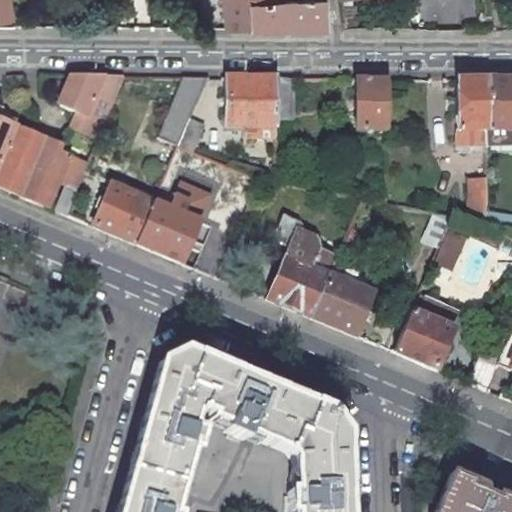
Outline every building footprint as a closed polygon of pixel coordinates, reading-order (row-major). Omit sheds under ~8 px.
[(9,0),(0,0),(0,26),(13,27),(9,0)] [(282,0),(221,0),(225,29),(247,29),(247,2),(283,0),(282,0)] [(247,29),(295,29),(326,29),(322,0),(289,0),(283,0),(247,2),(247,29)] [(105,17),(92,17),(94,27),(106,27),(105,17)] [(94,77),(69,77),(57,104),(77,112),(71,127),(98,138),(123,77),(94,77)] [(206,78),(181,78),(156,138),(176,146),(188,119),(206,78)] [(274,78),(224,78),(224,126),(244,126),(244,138),(274,138),(274,119),(274,78)] [(292,79),(274,78),(274,119),(292,119),(292,79)] [(385,79),(354,79),(354,130),(384,130),(385,79)] [(511,79),(485,80),(485,129),(511,128),(511,79)] [(485,80),(456,80),(455,146),(485,146),(485,129),(485,80)] [(0,189),(14,195),(31,158),(34,150),(39,137),(41,134),(30,130),(29,133),(0,122),(0,115),(3,109),(0,108),(0,189)] [(203,126),(188,119),(176,146),(192,153),(203,126)] [(31,158),(14,195),(43,207),(45,208),(56,182),(64,185),(63,187),(76,192),(81,179),(87,164),(56,153),(59,146),(45,140),(46,136),(41,134),(39,137),(34,150),(31,158)] [(482,178),(465,178),(464,218),(481,221),(482,208),(482,178)] [(92,228),(134,245),(152,202),(110,184),(103,200),(98,198),(93,212),(98,214),(92,228)] [(63,187),(53,211),(65,217),(76,192),(63,187)] [(168,208),(152,202),(134,245),(180,264),(199,221),(190,218),(197,203),(175,193),(168,208)] [(511,214),(482,208),(481,221),(511,227),(511,214)] [(310,319),(328,274),(333,264),(336,255),(319,248),(314,238),(302,233),(303,230),(301,223),(298,222),(298,221),(280,214),(275,225),(275,228),(275,233),(275,235),(277,239),(278,241),(280,244),(283,246),(286,247),(264,300),(310,319)] [(450,217),(433,214),(422,239),(437,246),(444,231),(450,217)] [(444,231),(437,246),(431,262),(448,269),(461,238),(444,231)] [(359,275),(333,264),(328,274),(310,319),(353,337),(372,293),(355,286),(359,275)] [(417,295),(410,312),(393,353),(433,370),(458,313),(432,301),(417,295)] [(511,325),(506,341),(495,365),(508,371),(510,367),(511,368),(511,325)] [(506,341),(489,334),(468,385),(485,392),(495,365),(506,341)] [(345,511),(343,433),(328,412),(237,374),(182,351),(159,363),(131,462),(117,511),(172,511),(189,450),(194,452),(200,431),(190,429),(194,414),(202,412),(210,416),(209,420),(225,427),(223,432),(243,440),(245,435),(284,452),(290,459),(291,492),(287,492),(286,511),(345,511)] [(511,511),(511,506),(510,505),(511,501),(496,495),(494,499),(481,493),(482,491),(482,489),(480,486),(470,482),(449,474),(432,511),(511,511)]
